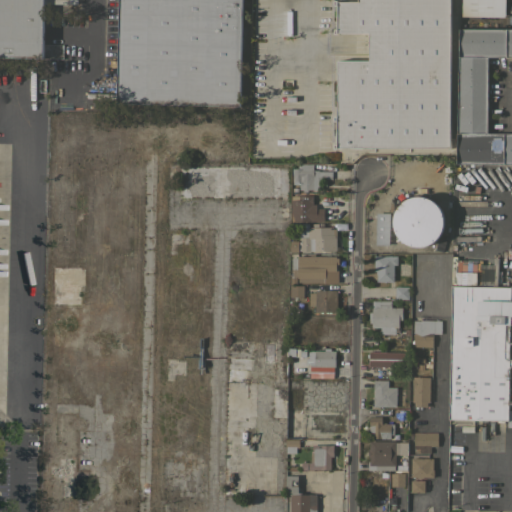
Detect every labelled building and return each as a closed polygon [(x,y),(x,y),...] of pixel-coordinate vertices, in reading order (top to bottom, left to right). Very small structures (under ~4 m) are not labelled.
[(0,0),(43,0),(42,58),(0,57),(0,0)] [(240,0),(239,106),(116,103),(118,0),(240,0)] [(449,0),(449,148),(336,148),(336,149),(333,148),(333,142),(335,142),(336,121),(333,121),(333,115),(336,115),(336,60),(368,60),(368,32),(337,32),(337,33),(333,33),(333,28),(336,28),(336,5),(333,5),(333,0),(449,0)] [(505,0),(505,17),(461,16),(461,0),(505,0)] [(511,28),(511,57),(487,57),(486,133),(511,133),(511,163),(455,163),(458,28),(511,28)] [(44,58),(44,43),(63,44),(63,58),(44,58)] [(331,171),(331,178),(318,179),(318,189),(311,189),(311,191),(302,191),(302,189),(299,189),(299,186),(298,186),(298,184),(292,184),(292,168),(297,168),(297,164),(312,164),(313,170),(317,170),(317,171),(323,171),(331,171)] [(288,167),(288,191),(278,191),(278,197),(262,197),(262,199),(254,199),(254,197),(225,197),(225,199),(216,199),(216,197),(180,197),(180,166),(288,167)] [(291,221),(290,195),(312,195),(312,204),(316,204),(316,208),(323,208),(324,221),(291,221)] [(434,241),(430,243),(426,245),(422,246),(417,246),(413,246),(409,245),(405,243),(401,240),(398,237),(396,233),(394,229),(393,225),(392,220),(393,216),(394,212),(396,208),(399,204),(402,201),(405,199),(409,197),(414,196),(418,195),(423,196),(427,197),(431,199),(434,202),(437,205),(440,208),(442,213),(443,217),(443,221),(443,226),(441,230),(439,234),(437,237),(434,241)] [(375,212),(389,212),(388,245),(375,245),(375,212)] [(298,251),(298,252),(290,252),(290,240),(297,240),(297,241),(300,241),(300,238),(299,238),(299,231),(301,231),(301,227),(303,227),(303,223),(308,223),(308,227),(332,227),(336,230),(336,250),(298,251)] [(337,283),(323,283),(324,282),(298,282),(298,278),(297,278),(297,277),(296,276),(296,283),(290,283),(290,277),(291,277),(291,257),(297,257),(297,256),(309,256),(309,253),(314,253),(314,256),(335,256),(335,258),(338,258),(338,264),(335,264),(335,270),(338,270),(337,283)] [(374,255),(397,255),(397,264),(393,264),(393,281),(376,281),(376,274),(375,274),(375,271),(373,271),(374,255)] [(303,297),(290,297),(290,285),(303,285),(303,297)] [(394,286),(408,286),(408,299),(394,299),(394,286)] [(510,318),(508,420),(449,419),(452,286),(510,287),(510,303),(511,303),(511,318),(510,318)] [(336,312),(315,312),(315,305),(309,305),(309,292),(315,292),(315,290),(336,290),(336,312)] [(368,312),(371,311),(371,301),(390,300),(390,307),(401,307),(401,319),(398,319),(398,327),(394,327),(394,333),(380,334),(380,327),(371,327),(371,322),(368,322),(368,312)] [(440,320),(440,333),(432,333),(432,347),(413,346),(413,342),(411,342),(411,341),(413,341),(413,332),(413,320),(440,320)] [(274,322),(287,323),(286,336),(273,336),(274,322)] [(262,361),(262,358),(264,358),(264,348),(263,348),(263,345),(264,345),(264,342),(274,342),(273,345),(275,345),(275,348),(273,348),(273,358),(275,358),(275,361),(262,361)] [(368,366),(368,352),(394,352),(394,345),(399,345),(399,352),(406,352),(406,366),(368,366)] [(288,347),(295,348),(300,348),(300,350),(306,350),(305,356),(288,355),(288,347)] [(310,364),(305,364),(305,358),(308,358),(308,350),(314,351),(314,350),(324,350),(324,348),(330,348),(330,350),(335,350),(334,367),(333,367),(333,377),(309,377),(309,375),(307,375),(307,373),(309,373),(310,366),(310,364)] [(226,368),(252,369),(252,382),(246,382),(246,419),(249,419),(248,457),(251,457),(251,469),(245,468),(244,481),(249,481),(252,489),(252,496),(244,495),(244,494),(224,494),(226,368)] [(429,402),(427,402),(427,406),(414,406),(414,401),(412,401),(412,376),(429,377),(429,402)] [(396,406),(373,406),(373,379),(388,380),(387,387),(396,387),(396,406)] [(271,387),(286,387),(286,417),(271,417),(271,387)] [(372,438),(372,431),(369,431),(369,416),(381,416),(381,423),(382,423),(382,422),(386,422),(386,423),(393,423),(393,434),(390,434),(390,438),(372,438)] [(437,432),(437,446),(430,446),(430,453),(419,453),(419,448),(413,448),(413,432),(437,432)] [(299,439),(299,447),(296,447),(296,453),(285,453),(285,439),(299,439)] [(395,441),(395,442),(407,442),(407,454),(395,454),(395,465),(394,465),(394,470),(374,470),(374,465),(369,465),(369,457),(368,457),(368,449),(369,449),(369,441),(395,441)] [(332,444),(333,456),(330,456),(330,468),(307,469),(301,469),(301,462),(310,462),(310,450),(312,450),(312,444),(332,444)] [(71,457),(71,498),(59,498),(59,476),(57,476),(57,478),(48,478),(48,476),(47,476),(47,464),(56,465),(56,457),(71,457)] [(411,458),(432,458),(432,469),(433,469),(433,477),(422,477),(422,478),(419,478),(419,476),(411,476),(411,458)] [(404,486),(390,486),(390,473),(404,473),(404,486)] [(290,511),(290,495),(285,495),(285,475),(297,475),(297,494),(316,494),(316,511),(290,511)] [(410,492),(410,480),(424,480),(423,492),(410,492)]
